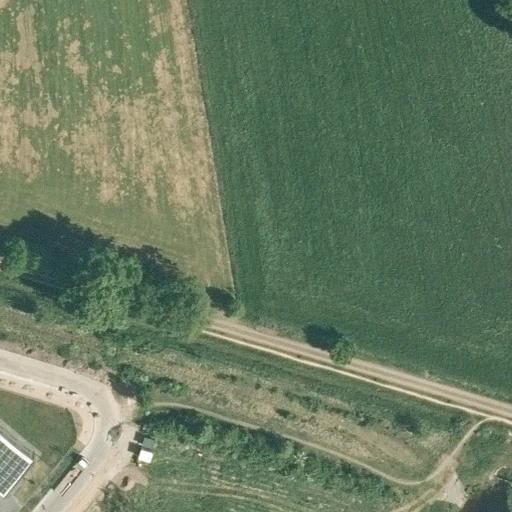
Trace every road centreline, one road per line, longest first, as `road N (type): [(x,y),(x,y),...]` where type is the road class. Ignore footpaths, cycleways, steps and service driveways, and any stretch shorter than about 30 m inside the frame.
road 1 (track): [(511,413),(0,258)]
road 2 (unclassified): [(0,361),(89,388),(108,404),(109,438),(48,511)]
